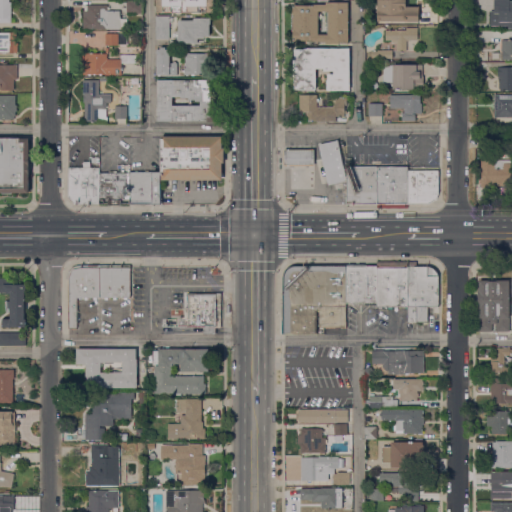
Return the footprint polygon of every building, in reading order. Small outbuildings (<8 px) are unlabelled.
[(0,23),(0,0),(9,0),(9,2),(11,2),(11,23),(0,23)] [(157,13),(157,0),(215,0),(215,6),(214,6),(214,13),(157,13)] [(378,21),(378,0),(406,0),(406,7),(420,7),(420,12),(419,12),(419,21),(378,21)] [(496,0),(511,0),(511,7),(509,7),(509,28),(496,28),(496,0)] [(127,14),(127,1),(142,1),(142,13),(127,14)] [(326,42),(312,42),(312,40),(297,41),(297,42),(293,42),(293,30),(292,30),(292,16),(293,16),(293,6),(313,6),(313,5),(326,5),(326,3),(348,2),(349,44),(326,44),(326,42)] [(83,11),(84,11),(84,5),(107,5),(107,7),(109,7),(109,10),(107,10),(107,11),(120,11),(120,19),(127,19),(127,29),(83,29),(83,11)] [(155,17),(172,17),(172,23),(169,23),(169,40),(155,40),(155,17)] [(211,18),(211,25),(210,25),(210,36),(204,36),(204,39),(198,39),(198,44),(178,44),(178,43),(176,43),(176,40),(178,40),(178,21),(194,21),(194,18),(211,18)] [(397,44),(392,44),(392,40),(385,40),(385,38),(384,38),(384,33),(385,33),(385,30),(406,30),(406,28),(418,28),(418,40),(406,40),(406,50),(404,50),(404,51),(402,51),(402,52),(400,52),(400,51),(397,51),(397,44)] [(0,32),(16,32),(16,43),(17,43),(18,52),(0,52),(0,32)] [(105,34),(127,34),(127,46),(105,46),(105,34)] [(511,60),(502,60),(502,52),(501,52),(501,40),(511,40),(511,60)] [(177,75),(160,75),(160,76),(157,76),(157,75),(156,75),(156,50),(160,50),(160,48),(165,48),(166,50),(170,50),(170,63),(173,63),(173,62),(176,62),(176,63),(177,63),(177,75)] [(350,48),(350,91),(327,91),(327,80),(328,80),(328,74),(334,74),(334,71),(324,71),(324,69),(316,69),(316,90),(295,90),(295,79),(294,79),(292,76),(292,75),(293,73),(294,72),(294,68),(292,66),(292,64),(292,63),(294,61),(294,60),(295,60),(295,50),(305,50),(305,48),(350,48)] [(392,51),(392,59),(377,59),(377,58),(371,58),(371,52),(377,52),(377,51),(379,50),(392,51)] [(208,53),(208,56),(209,56),(209,59),(208,59),(208,74),(194,74),(194,76),(191,76),(191,74),(189,74),(189,75),(184,75),(184,73),(183,73),(183,70),(184,70),(184,67),(185,67),(185,62),(184,62),(184,60),(185,60),(185,53),(208,53)] [(82,54),(107,54),(107,59),(121,59),(121,75),(105,75),(105,74),(101,74),(101,75),(99,76),(99,74),(95,74),(95,75),(93,75),(93,74),(90,74),(90,76),(88,76),(88,74),(88,75),(83,75),(82,54)] [(0,65),(17,65),(17,80),(14,80),(14,90),(1,90),(1,89),(0,89),(0,65)] [(422,76),(423,76),(424,89),(393,90),(393,80),(384,80),(384,66),(422,65),(422,76)] [(511,67),(511,92),(499,92),(499,80),(497,80),(497,67),(511,67)] [(141,78),(141,88),(139,88),(137,88),(135,87),(133,85),(131,81),(131,78),(141,78)] [(207,122),(207,121),(157,121),(157,80),(207,80),(207,79),(215,79),(215,122),(207,122)] [(83,94),(83,80),(99,80),(99,91),(99,93),(99,94),(83,94)] [(379,87),(372,91),(368,84),(375,80),(379,87)] [(99,94),(103,94),(105,94),(111,94),(111,97),(113,97),(113,100),(111,100),(111,103),(109,103),(109,104),(106,104),(106,117),(108,117),(108,124),(98,124),(98,122),(91,122),(91,123),(88,123),(88,122),(84,122),(84,103),(83,103),(83,94),(99,94)] [(0,95),(15,95),(15,105),(17,105),(17,112),(16,112),(16,116),(14,116),(14,119),(0,119),(0,95)] [(347,98),(347,105),(345,105),(345,111),(346,111),(346,114),(345,114),(345,117),(336,117),(336,122),(316,122),(316,120),(306,120),(306,112),(299,112),(299,95),(317,95),(317,99),(318,99),(318,101),(317,101),(317,107),(333,107),(333,105),(335,105),(335,100),(337,100),(337,98),(347,98)] [(420,95),(420,104),(422,104),(422,114),(415,114),(415,121),(402,121),(402,113),(404,113),(404,108),(390,108),(390,95),(420,95)] [(511,118),(494,118),(494,109),(493,109),(493,102),(494,102),(494,95),(511,95),(511,118)] [(382,104),(382,116),(368,116),(368,104),(382,104)] [(127,119),(115,119),(115,112),(114,112),(114,110),(115,110),(115,106),(127,106),(127,119)] [(222,137),(222,148),(223,148),(223,163),(222,163),(222,180),(162,181),(162,174),(161,174),(161,139),(162,139),(162,137),(222,137)] [(0,138),(29,138),(29,193),(0,193),(0,138)] [(328,185),(319,144),(337,140),(346,177),(346,181),(328,185)] [(314,150),(314,165),(285,166),(285,150),(314,150)] [(494,161),(494,160),(511,160),(511,173),(511,186),(492,186),(492,188),(481,188),(481,161),(494,161)] [(99,205),(75,205),(68,197),(68,168),(83,168),(83,162),(90,162),(90,168),(99,168),(99,173),(99,205)] [(377,204),(346,204),(346,167),(377,167),(377,204)] [(377,204),(377,167),(408,167),(408,171),(408,204),(377,204)] [(99,173),(114,173),(114,171),(117,171),(117,173),(130,173),(130,205),(121,204),(121,205),(108,205),(99,205),(99,173)] [(408,171),(439,171),(439,194),(437,198),(434,201),(429,204),(408,204),(408,171)] [(130,172),(161,172),(161,205),(130,205),(130,173),(130,172)] [(377,262),(408,262),(408,309),(405,309),(405,307),(393,307),(393,310),(388,310),(388,307),(377,307),(377,303),(377,265),(377,262)] [(433,314),(433,307),(428,307),(428,322),(408,323),(408,309),(408,262),(417,262),(417,267),(428,267),(429,267),(432,268),(436,271),(437,273),(439,277),(439,314),(433,314)] [(282,334),(282,307),(283,307),(283,277),(283,273),(285,270),(288,267),(291,265),(296,264),(303,264),(303,266),(340,267),(340,264),(343,264),(343,266),(346,266),(346,265),(346,303),(346,330),(342,330),(342,327),(319,328),(319,311),(317,311),(317,334),(285,334),(282,334)] [(66,280),(67,276),(69,271),(70,269),(73,267),(83,265),(100,265),(100,298),(97,298),(97,300),(93,300),(93,298),(88,298),(88,300),(84,300),(84,298),(77,298),(77,328),(69,328),(69,280),(66,280)] [(100,265),(131,265),(130,298),(127,298),(127,300),(124,300),(124,298),(116,298),(116,300),(113,300),(113,298),(108,298),(108,300),(104,300),(104,298),(100,298),(100,265)] [(346,265),(377,265),(377,303),(346,303),(346,265)] [(0,278),(17,278),(17,285),(25,285),(25,327),(2,328),(2,318),(9,318),(9,316),(10,316),(10,313),(9,313),(9,310),(10,310),(10,309),(8,309),(8,305),(6,305),(5,301),(9,301),(9,299),(10,299),(10,296),(9,296),(9,294),(7,294),(7,293),(0,293),(0,278)] [(495,332),(495,325),(492,325),(492,332),(478,332),(478,318),(479,318),(479,308),(478,308),(478,291),(479,291),(479,281),(487,280),(487,281),(497,281),(509,281),(510,331),(495,332)] [(216,328),(216,334),(203,334),(203,328),(180,328),(180,327),(179,327),(179,319),(180,319),(180,317),(184,317),(184,310),(180,310),(180,308),(176,308),(176,295),(179,295),(180,295),(180,293),(206,294),(206,293),(222,293),(221,328),(216,328)] [(0,333),(26,333),(26,346),(0,346),(0,333)] [(511,355),(505,356),(505,366),(510,366),(511,375),(491,376),(491,356),(495,356),(495,348),(510,348),(510,350),(511,350),(511,355)] [(86,388),(86,365),(76,365),(77,349),(137,349),(136,359),(138,359),(137,388),(86,388)] [(154,351),(158,351),(158,349),(209,349),(209,372),(181,372),(181,364),(173,364),(173,376),(204,376),(204,384),(206,384),(206,394),(181,394),(181,396),(157,396),(157,394),(153,394),(153,367),(154,351)] [(395,374),(389,374),(389,370),(386,370),(386,368),(383,368),(383,364),(372,364),(372,350),(383,350),(383,351),(423,351),(424,373),(405,373),(405,375),(395,375),(395,374)] [(373,370),(374,375),(372,378),(367,378),(365,375),(365,371),(368,367),(371,368),(373,370)] [(0,370),(14,370),(14,379),(13,379),(13,404),(0,404),(0,370)] [(511,378),(511,390),(507,390),(507,395),(511,395),(511,403),(491,403),(491,378),(511,378)] [(423,379),(423,381),(424,382),(424,385),(423,386),(423,387),(424,387),(424,391),(417,391),(417,393),(418,393),(418,398),(417,398),(418,401),(400,401),(400,394),(399,394),(399,390),(393,390),(393,379),(423,379)] [(85,414),(93,414),(93,404),(100,404),(100,394),(135,394),(135,399),(132,399),(132,419),(114,419),(114,426),(100,426),(100,428),(105,428),(105,440),(85,440),(85,414)] [(393,396),(393,400),(398,400),(398,408),(370,408),(370,407),(367,407),(367,403),(370,403),(370,396),(393,396)] [(202,422),(203,422),(203,429),(205,429),(205,439),(168,439),(168,424),(181,424),(181,415),(185,415),(185,412),(175,412),(175,398),(186,397),(186,399),(202,399),(202,422)] [(348,410),(348,423),(298,423),(298,418),(297,418),(297,414),(298,414),(298,410),(348,410)] [(423,410),(424,410),(424,415),(423,415),(423,416),(424,416),(424,425),(423,425),(423,428),(421,428),(421,429),(422,429),(422,435),(418,435),(418,434),(416,434),(416,435),(414,435),(414,434),(407,434),(407,435),(404,435),(404,434),(404,433),(396,433),(396,431),(394,431),(394,423),(387,423),(387,421),(382,421),(382,410),(423,410)] [(15,425),(16,425),(16,432),(15,432),(15,447),(0,447),(0,412),(15,412),(15,425)] [(491,427),(487,427),(487,412),(508,412),(508,414),(511,414),(511,425),(508,425),(508,434),(491,434),(491,427)] [(347,425),(347,435),(346,435),(346,442),(337,442),(336,436),(334,436),(334,426),(347,425)] [(377,427),(377,439),(365,439),(365,427),(377,427)] [(301,444),(298,444),(298,435),(300,435),(300,429),(322,429),(322,430),(324,430),(324,433),(322,433),(322,438),(325,438),(326,453),(301,453),(301,444)] [(511,468),(491,468),(491,458),(492,458),(492,443),(496,443),(496,441),(511,441),(511,468)] [(203,474),(206,474),(206,485),(182,485),(182,473),(176,473),(176,469),(173,469),(173,460),(176,460),(176,459),(180,459),(180,443),(189,443),(190,444),(203,444),(203,474)] [(86,471),(89,471),(89,466),(92,466),(92,459),(91,459),(91,445),(108,445),(108,458),(120,458),(119,486),(86,486),(86,471)] [(424,445),(424,464),(389,464),(389,457),(392,457),(393,445),(424,445)] [(332,485),(333,474),(328,474),(328,481),(301,481),(301,458),(319,458),(319,456),(339,457),(339,469),(335,469),(335,474),(337,474),(337,472),(350,473),(350,485),(332,485)] [(377,459),(377,469),(365,470),(365,459),(377,459)] [(0,463),(1,463),(1,471),(15,474),(11,488),(0,485),(0,463)] [(491,487),(496,487),(496,475),(506,475),(506,477),(511,477),(511,471),(511,483),(509,483),(509,489),(511,489),(511,499),(491,499),(491,487)] [(418,473),(418,502),(406,502),(406,494),(399,494),(399,492),(394,492),(394,487),(393,487),(393,484),(380,484),(379,473),(418,473)] [(342,508),(321,508),(321,502),(312,502),(312,500),(301,500),(301,489),(321,489),(321,488),(342,488),(342,508)] [(384,489),(384,501),(371,501),(370,489),(384,489)] [(204,490),(204,500),(205,500),(205,503),(203,503),(203,511),(168,511),(168,510),(166,510),(166,490),(204,490)] [(86,511),(86,506),(89,506),(89,491),(109,491),(109,511),(86,511)] [(0,511),(0,496),(14,496),(14,511),(0,511)] [(511,503),(511,511),(491,511),(491,503),(511,503)]
